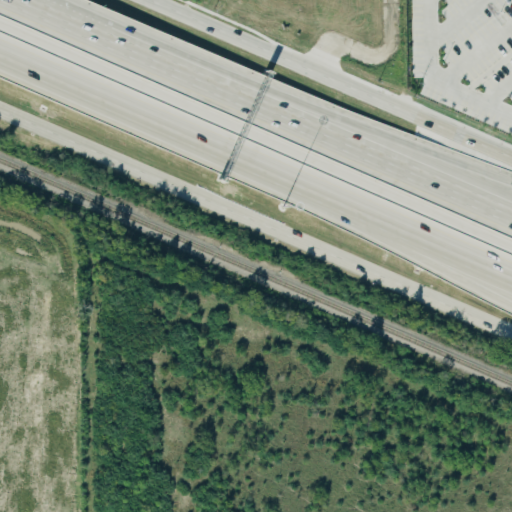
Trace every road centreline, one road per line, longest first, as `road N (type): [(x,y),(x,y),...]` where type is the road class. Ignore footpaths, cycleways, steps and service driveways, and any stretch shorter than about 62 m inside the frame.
road 1 (secondary): [(0,99),(511,323)]
road 2 (secondary): [(511,163),(127,0)]
road 3 (motorway): [(383,151),(27,0)]
road 4 (motorway): [(236,142),(511,307)]
road 5 (motorway): [(236,142),(511,262)]
road 6 (motorway): [(0,38),(236,142)]
road 7 (motorway): [(511,207),(383,151)]
road 8 (motorway): [(511,182),(383,151)]
